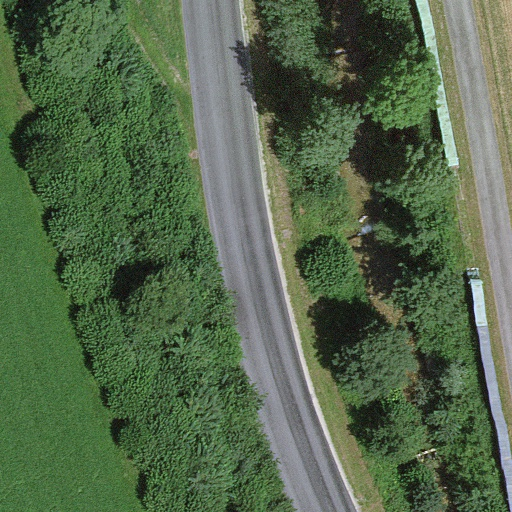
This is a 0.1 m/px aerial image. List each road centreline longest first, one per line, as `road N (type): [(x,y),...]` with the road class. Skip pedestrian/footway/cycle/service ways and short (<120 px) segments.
road 1 (tertiary): [(211,0),(252,287),(297,462),(322,511)]
road 2 (track): [(455,0),(511,311)]
